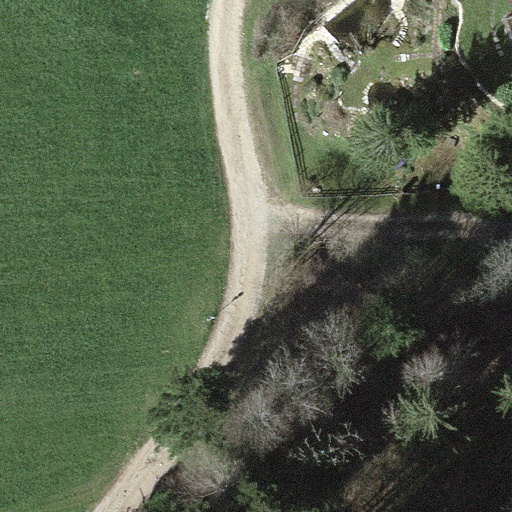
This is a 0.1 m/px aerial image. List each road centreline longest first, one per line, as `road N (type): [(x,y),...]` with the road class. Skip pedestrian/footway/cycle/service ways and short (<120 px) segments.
road 1 (track): [(227,0),(240,272),(198,377),(108,511)]
road 2 (track): [(243,221),(511,218)]
